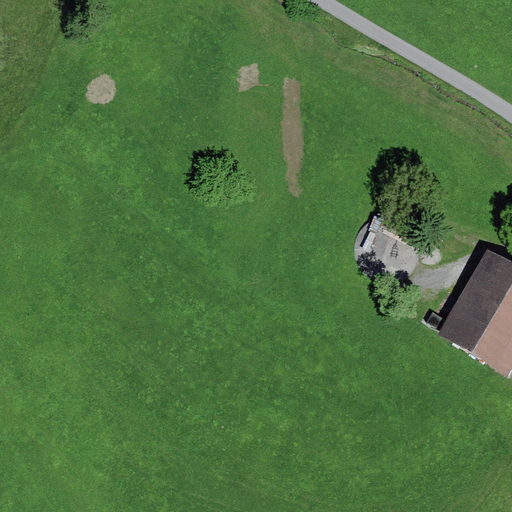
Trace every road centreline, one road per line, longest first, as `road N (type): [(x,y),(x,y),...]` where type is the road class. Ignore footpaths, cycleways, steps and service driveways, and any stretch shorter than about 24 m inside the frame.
road 1 (track): [(332,0),(511,102)]
road 2 (track): [(388,276),(409,282),(511,245)]
